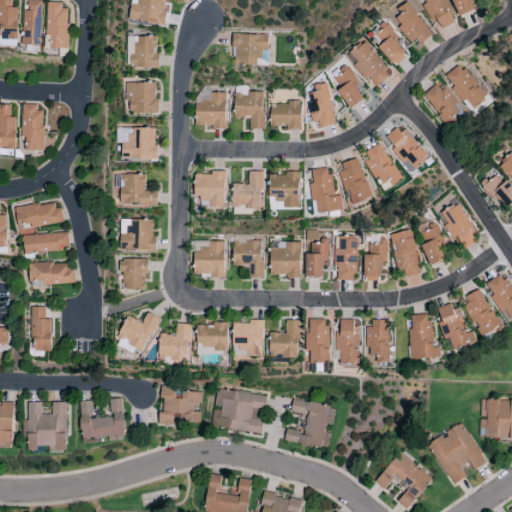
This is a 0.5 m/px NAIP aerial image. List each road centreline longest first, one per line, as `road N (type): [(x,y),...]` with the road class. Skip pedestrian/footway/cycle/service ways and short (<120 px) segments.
road 1 (residential): [(511,244),(457,282),(392,301),(189,293),(180,282),(182,60),(203,20)]
road 2 (residential): [(0,493),(89,488),(216,456),(321,479),(370,511)]
road 3 (residential): [(179,151),(311,152),(344,144),(419,76),(511,17)]
road 4 (residential): [(89,0),(78,140),(56,173),(35,187),(0,190)]
road 5 (residential): [(511,251),(429,129),(398,101)]
road 6 (residential): [(95,321),(81,221),(56,173)]
road 7 (residential): [(144,396),(108,385),(0,381)]
